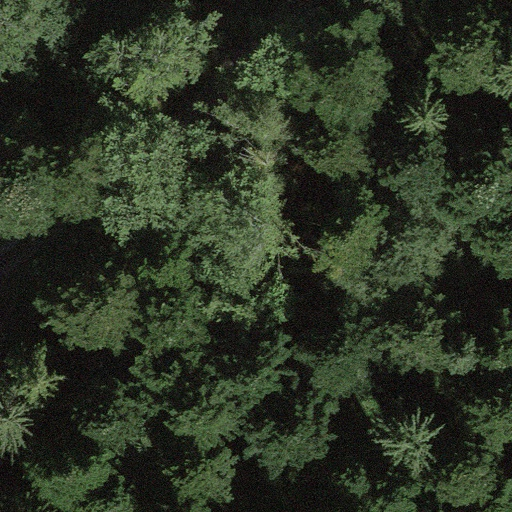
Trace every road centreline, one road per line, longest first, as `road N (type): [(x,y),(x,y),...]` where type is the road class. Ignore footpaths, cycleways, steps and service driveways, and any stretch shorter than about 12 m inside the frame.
road 1 (track): [(0,260),(184,119),(311,0)]
road 2 (track): [(184,119),(511,288)]
